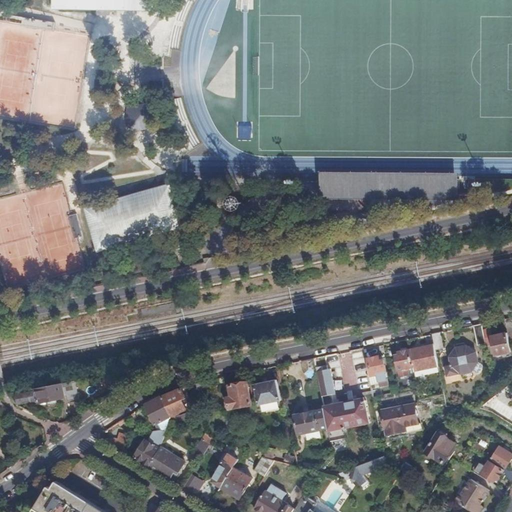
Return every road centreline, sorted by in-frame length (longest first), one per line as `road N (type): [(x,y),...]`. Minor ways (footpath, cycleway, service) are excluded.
road 1 (residential): [(0,314),(511,209)]
road 2 (residential): [(511,307),(182,374),(74,440)]
road 3 (residential): [(74,440),(190,511)]
